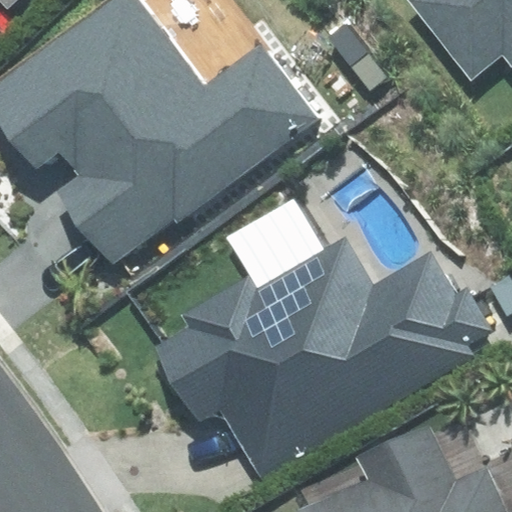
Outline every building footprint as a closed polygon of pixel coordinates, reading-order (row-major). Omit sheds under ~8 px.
[(0,197),(12,211),(38,187),(134,295),(332,120),(264,43),(228,75),(161,0),(94,0),(0,83),(0,197)] [(0,0),(0,46),(6,53),(62,0),(0,0)] [(511,0),(427,0),(424,3),(479,76),(511,51),(511,0)] [(254,283),(158,340),(212,433),(231,422),(268,485),(500,349),(443,253),(381,289),(352,239),(260,293),(254,283)] [(511,511),(511,488),(503,468),(468,484),(440,424),(365,458),(379,487),(323,511),(511,511)]
